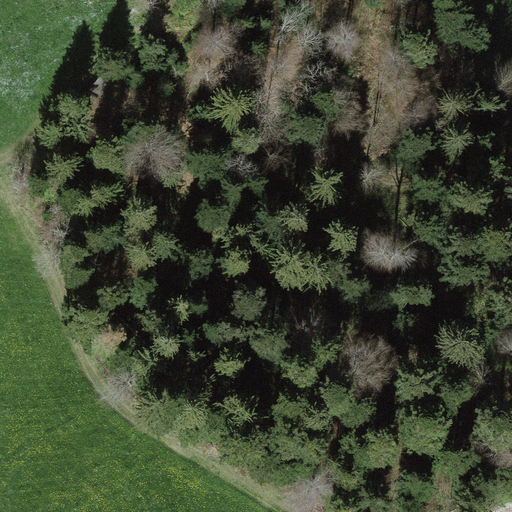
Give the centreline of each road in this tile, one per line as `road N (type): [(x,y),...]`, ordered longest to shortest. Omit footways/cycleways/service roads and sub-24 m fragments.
road 1 (track): [(0,180),(79,357),(171,451),(270,511)]
road 2 (track): [(511,109),(467,153),(431,173),(382,181),(354,153),(306,0)]
road 3 (track): [(115,0),(19,147),(0,163)]
